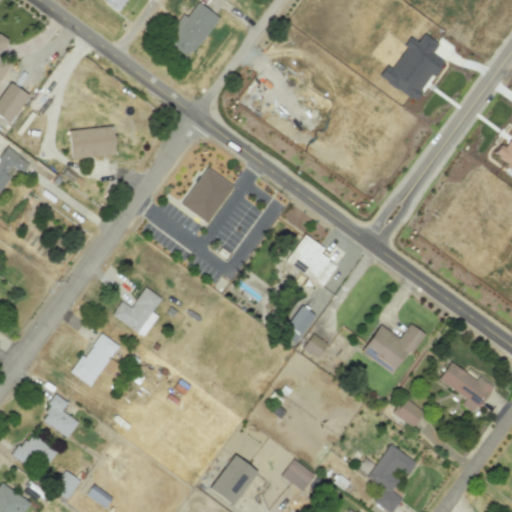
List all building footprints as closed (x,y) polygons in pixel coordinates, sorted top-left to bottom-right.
[(124,0),(104,0),(118,9),(124,0)] [(196,2),(217,18),(197,46),(196,45),(191,52),(189,50),(185,57),(166,42),(175,29),(172,26),(181,14),(185,16),(196,2)] [(403,47),(388,68),(384,66),(377,75),(412,101),(441,61),(430,53),(436,44),(421,33),(415,41),(407,36),(401,45),(403,47)] [(0,77),(0,35),(6,39),(5,40),(6,41),(0,49),(0,56),(1,56),(8,60),(9,65),(0,77)] [(0,93),(0,117),(7,122),(27,95),(9,82),(0,93)] [(67,130),(70,158),(114,154),(113,144),(114,144),(114,143),(115,143),(114,136),(113,136),(113,135),(112,135),(111,125),(67,130)] [(511,169),(511,125),(510,129),(511,129),(511,131),(503,147),(498,144),(490,156),(511,169)] [(0,186),(12,168),(20,174),(27,163),(4,147),(0,152),(0,186)] [(178,203),(204,168),(230,187),(204,222),(178,203)] [(321,248),(302,234),(283,260),(309,279),(310,279),(319,286),(334,266),(326,260),(327,259),(318,253),(321,248)] [(159,298),(142,287),(128,307),(119,301),(109,315),(141,337),(155,315),(149,312),(159,298)] [(278,332),(292,342),(312,316),(299,305),(278,332)] [(359,351),(389,373),(406,351),(409,353),(423,334),(407,323),(397,338),(378,324),(359,351)] [(116,345),(98,333),(82,357),(78,355),(67,372),(87,386),(99,368),(108,374),(115,364),(108,359),(116,345)] [(310,333),(300,348),(315,358),(326,344),(310,333)] [(436,380),(464,398),(459,405),(472,414),(489,387),(448,361),(436,380)] [(38,419),(64,438),(75,422),(59,410),(65,402),(54,395),(38,419)] [(422,412),(410,428),(390,413),(396,404),(399,406),(404,398),(422,412)] [(55,452),(30,432),(10,456),(23,466),(28,460),(40,470),(55,452)] [(399,499),(390,511),(386,511),(371,501),(380,489),(364,477),(388,444),(414,463),(406,475),(394,467),(389,475),(397,480),(389,491),(399,499)] [(229,507),(254,473),(230,455),(205,490),(229,507)] [(290,459),(278,475),(299,491),(311,475),(290,459)] [(66,498),(76,479),(61,471),(50,490),(66,498)] [(0,511),(13,511),(14,511),(21,511),(28,502),(0,484),(0,511)] [(102,508),(109,497),(90,484),(83,494),(102,508)]
